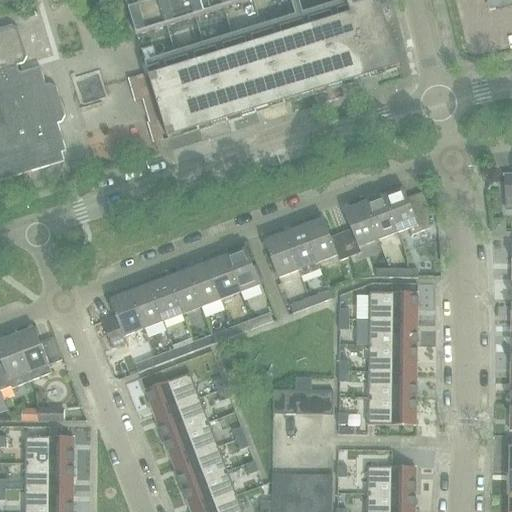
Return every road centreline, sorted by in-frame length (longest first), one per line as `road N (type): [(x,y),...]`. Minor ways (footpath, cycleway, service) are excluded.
road 1 (residential): [(440,100),(32,228)]
road 2 (residential): [(455,156),(57,303)]
road 3 (residential): [(458,511),(455,156)]
road 4 (residential): [(143,511),(57,303)]
